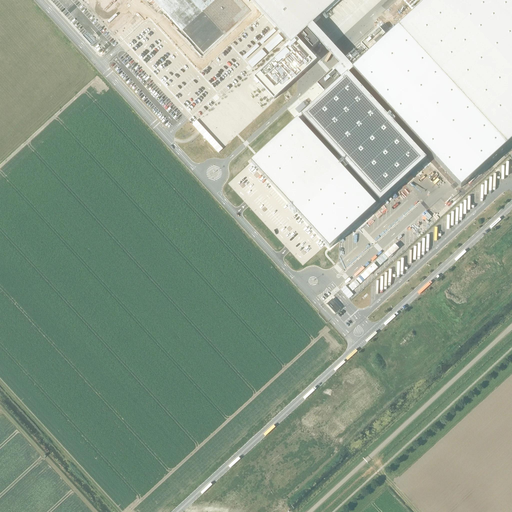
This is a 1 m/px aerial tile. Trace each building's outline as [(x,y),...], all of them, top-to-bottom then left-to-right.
[(240,0),(154,0),(204,54),(250,11),(240,0)] [(250,0),(291,44),(254,78),(255,79),(253,80),(257,84),(258,83),(274,100),(317,60),(297,38),(303,33),(307,38),(305,40),(313,48),(319,42),(307,29),(338,0),(250,0)] [(511,0),(428,0),(352,70),(457,184),(461,188),(511,141),(511,0)] [(379,28),(361,44),(368,52),(386,35),(379,28)] [(332,71),(317,84),(324,92),(339,78),(332,71)] [(348,74),(301,117),(343,162),(348,168),(380,203),(410,175),(413,178),(422,170),(419,167),(427,160),(393,124),(387,117),(348,74)] [(305,101),(295,110),(299,114),(309,105),(305,101)] [(251,163),(291,206),(296,212),(330,249),(376,206),(298,120),(251,163)] [(328,305),(335,312),(338,309),(331,301),(328,305)]
